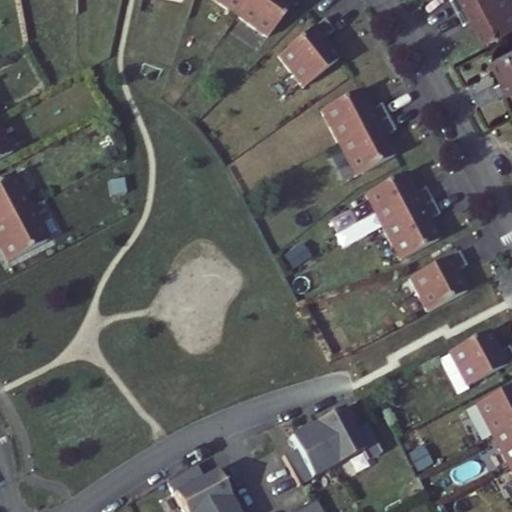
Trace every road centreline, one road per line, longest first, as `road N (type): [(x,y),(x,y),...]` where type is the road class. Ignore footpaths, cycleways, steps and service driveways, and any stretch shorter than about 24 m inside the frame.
road 1 (residential): [(348,379),(195,436),(73,511)]
road 2 (residential): [(511,235),(383,0)]
